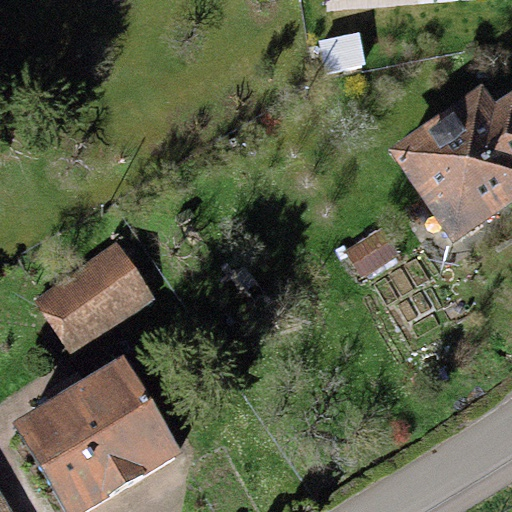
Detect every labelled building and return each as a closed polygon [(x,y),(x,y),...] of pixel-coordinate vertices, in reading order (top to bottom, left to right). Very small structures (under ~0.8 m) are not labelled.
[(357,32),(317,41),(324,73),(365,63),(357,32)] [(482,84),(389,149),(453,240),(511,198),(511,89),(494,102),(482,84)] [(397,256),(380,229),(344,251),(360,278),(397,256)] [(116,243),(31,298),(69,355),(154,300),(116,243)] [(123,354),(10,421),(63,511),(81,511),(182,453),(123,354)] [(12,511),(0,492),(0,511),(12,511)]
